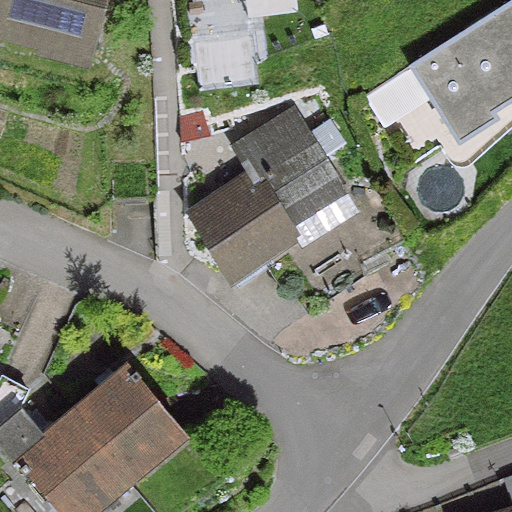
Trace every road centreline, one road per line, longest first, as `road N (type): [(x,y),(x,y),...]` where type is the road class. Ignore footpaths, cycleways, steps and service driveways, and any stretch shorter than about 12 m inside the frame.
road 1 (residential): [(0,216),(161,291),(270,377),(340,451)]
road 2 (residential): [(511,227),(340,451)]
